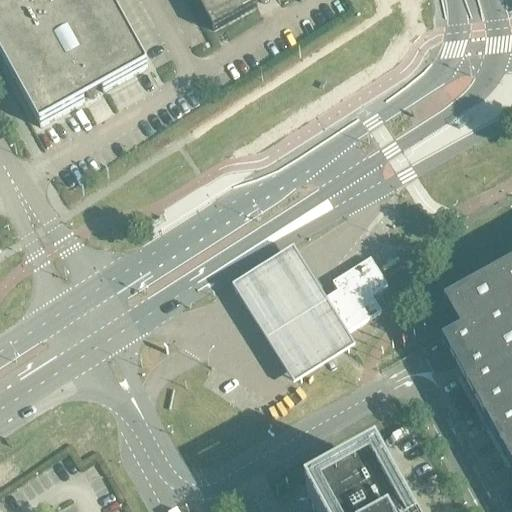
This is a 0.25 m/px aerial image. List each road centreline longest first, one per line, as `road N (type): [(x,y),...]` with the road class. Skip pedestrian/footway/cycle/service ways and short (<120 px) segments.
road 1 (tertiary): [(437,76),(91,298)]
road 2 (tertiary): [(193,286),(210,266),(457,108),(484,84),(494,61)]
road 3 (unclassified): [(193,286),(218,280),(511,118)]
road 4 (unclassified): [(164,458),(182,480),(208,486),(388,387)]
road 5 (unclassified): [(13,185),(12,213),(56,320)]
road 6 (unclassified): [(91,298),(36,198),(13,185)]
road 7 (unclassified): [(164,458),(166,445),(112,337)]
road 8 (unclassified): [(80,358),(164,458)]
